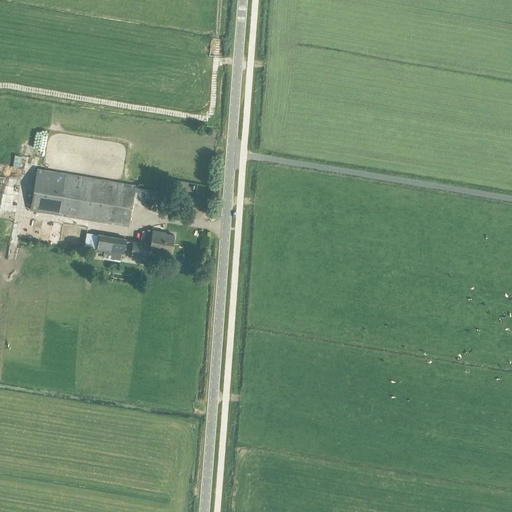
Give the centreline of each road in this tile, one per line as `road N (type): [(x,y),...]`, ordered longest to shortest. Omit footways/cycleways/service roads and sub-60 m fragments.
road 1 (tertiary): [(204,511),(231,153)]
road 2 (unclassified): [(231,153),(511,200)]
road 3 (tertiary): [(231,153),(242,0)]
